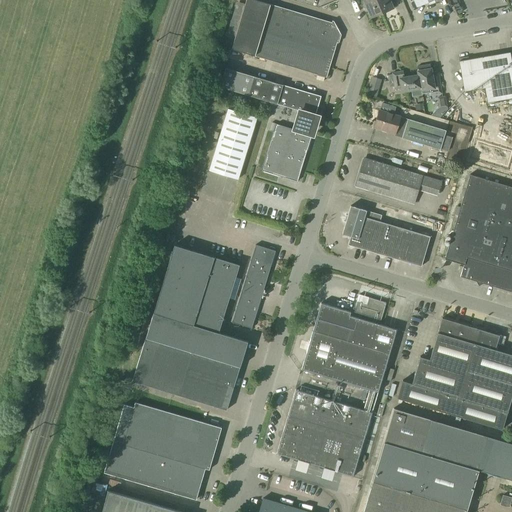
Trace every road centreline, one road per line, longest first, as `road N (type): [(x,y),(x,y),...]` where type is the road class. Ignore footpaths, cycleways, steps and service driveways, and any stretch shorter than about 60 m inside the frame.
road 1 (unclassified): [(302,256),(370,54),(394,41),(511,20)]
road 2 (unclassified): [(228,511),(302,256)]
road 3 (unclassified): [(511,317),(302,256)]
